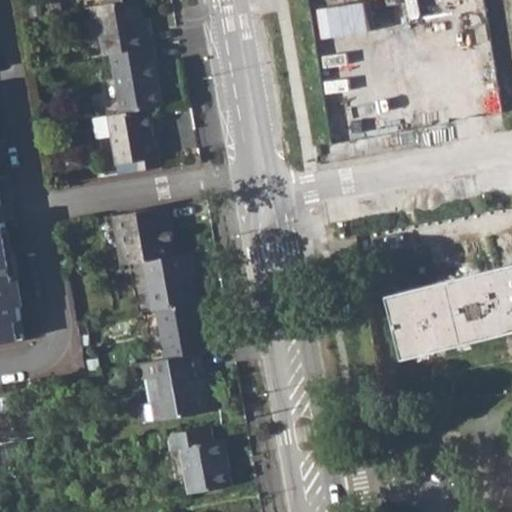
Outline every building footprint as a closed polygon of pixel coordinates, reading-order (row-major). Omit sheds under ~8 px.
[(91,5),(99,53),(108,52),(151,44),(148,26),(141,28),(137,0),(118,0),(104,3),(91,5)] [(108,52),(119,111),(146,106),(159,103),(151,60),(154,60),(151,44),(108,52)] [(133,156),(135,168),(159,164),(155,137),(151,138),(146,106),(119,111),(106,113),(114,161),(133,156)] [(113,213),(122,263),(141,260),(175,253),(167,203),(113,213)] [(0,343),(23,339),(3,224),(12,222),(9,206),(0,208),(0,204),(0,343)] [(141,260),(149,307),(191,299),(186,269),(190,268),(187,251),(175,253),(141,260)] [(511,262),(394,286),(407,352),(511,331),(511,262)] [(166,351),(167,359),(198,353),(203,352),(208,351),(199,298),(191,299),(149,307),(144,307),(153,355),(166,351)] [(203,352),(198,353),(203,378),(208,378),(203,352)] [(139,381),(147,379),(157,377),(161,401),(152,403),(142,404),(147,423),(217,410),(211,377),(208,378),(203,378),(198,353),(167,359),(136,365),(139,381)] [(147,379),(152,403),(161,401),(157,377),(147,379)] [(180,448),(188,494),(232,486),(223,440),(212,441),(209,427),(167,435),(170,450),(180,448)]
